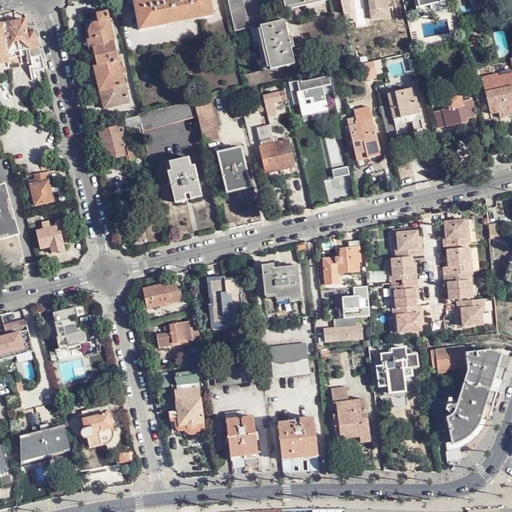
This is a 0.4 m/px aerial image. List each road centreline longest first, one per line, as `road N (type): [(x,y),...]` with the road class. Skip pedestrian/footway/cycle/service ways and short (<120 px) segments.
road 1 (residential): [(511,176),(108,273)]
road 2 (secondary): [(496,457),(485,473),(448,490),(160,497)]
road 3 (residential): [(42,0),(108,273)]
road 4 (residential): [(108,273),(160,497)]
